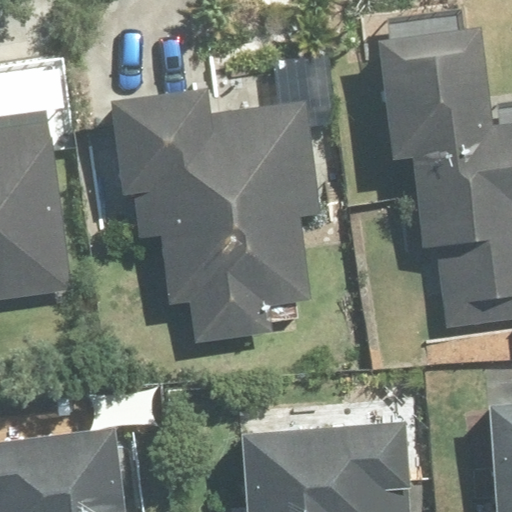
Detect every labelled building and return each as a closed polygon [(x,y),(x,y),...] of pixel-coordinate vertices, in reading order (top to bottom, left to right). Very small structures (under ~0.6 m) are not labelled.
[(511,315),(511,115),(489,118),(478,19),(376,29),(388,147),(410,145),(421,238),(436,236),(445,322),(511,315)] [(271,326),(268,299),(309,292),(297,211),(317,208),(302,91),(201,106),(198,79),(104,92),(117,185),(131,183),(137,233),(157,229),(167,299),(188,295),(195,336),(271,326)] [(0,293),(69,284),(44,113),(0,119),(0,293)] [(511,511),(511,394),(485,396),(492,511),(511,511)] [(235,429),(240,511),(410,511),(402,414),(235,429)] [(121,511),(110,419),(0,432),(0,511),(121,511)]
